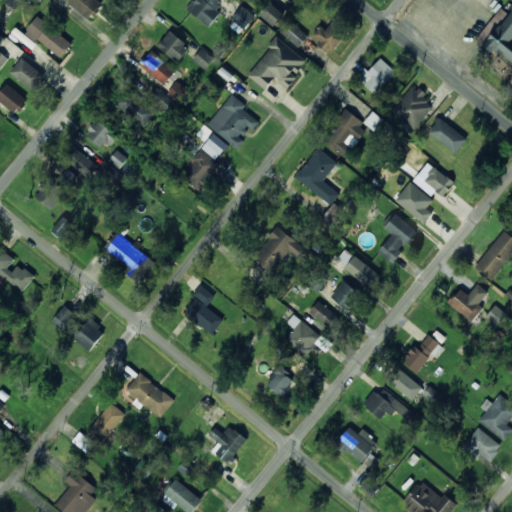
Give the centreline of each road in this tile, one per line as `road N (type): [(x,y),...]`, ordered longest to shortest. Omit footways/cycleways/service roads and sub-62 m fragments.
road 1 (residential): [(0,495),(399,0)]
road 2 (residential): [(369,511),(0,207)]
road 3 (residential): [(236,511),(511,172)]
road 4 (residential): [(0,185),(149,0)]
road 5 (tertiary): [(511,126),(357,0)]
